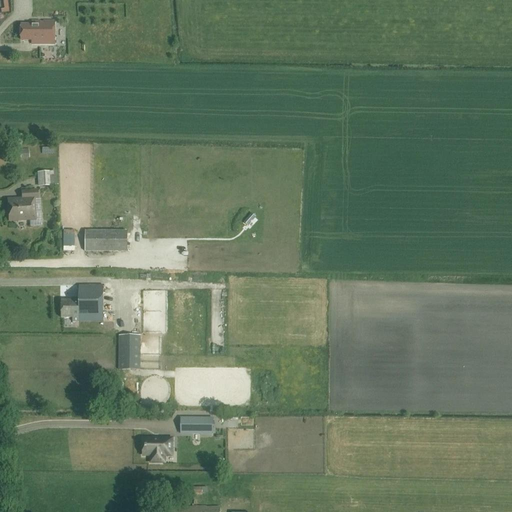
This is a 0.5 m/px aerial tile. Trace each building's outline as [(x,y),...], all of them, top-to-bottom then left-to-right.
[(1,14),(9,13),(8,1),(3,2),(4,9),(1,10),(1,14)] [(37,44),(55,44),(55,22),(34,22),(34,26),(22,26),(22,40),(33,40),(33,43),(37,43),(37,44)] [(37,173),(38,187),(51,187),(51,186),(58,186),(57,172),(37,173)] [(9,221),(35,220),(34,199),(38,199),(38,191),(22,192),(22,199),(8,200),(9,221)] [(100,218),(100,227),(111,227),(110,218),(100,218)] [(85,252),(127,252),(127,231),(85,231),(85,252)] [(96,295),(96,286),(79,286),(79,295),(96,295)] [(78,322),(78,325),(103,325),(103,296),(80,296),(80,297),(73,297),(73,300),(62,300),(62,318),(73,318),(73,322),(78,322)] [(140,370),(140,336),(119,336),(119,370),(140,370)] [(181,418),(181,434),(200,434),(213,434),(213,419),(181,418)] [(172,447),(172,439),(143,439),(143,455),(151,455),(151,462),(164,462),(164,455),(164,447),(172,447)] [(269,481),(245,481),(245,501),(269,501),(269,481)] [(170,510),(170,511),(209,511),(209,510),(195,510),(196,502),(204,502),(205,483),(176,482),(175,501),(182,501),(181,510),(170,510)]
